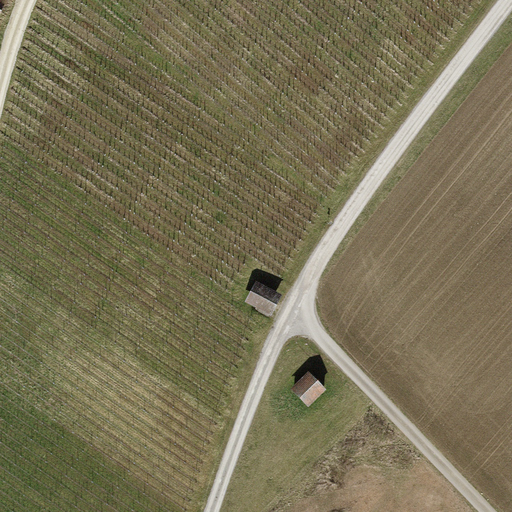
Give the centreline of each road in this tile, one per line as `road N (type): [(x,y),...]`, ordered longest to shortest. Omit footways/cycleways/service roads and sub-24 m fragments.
road 1 (track): [(509,0),(334,237),(294,309)]
road 2 (track): [(294,309),(489,511)]
road 3 (track): [(294,309),(253,394),(212,511)]
